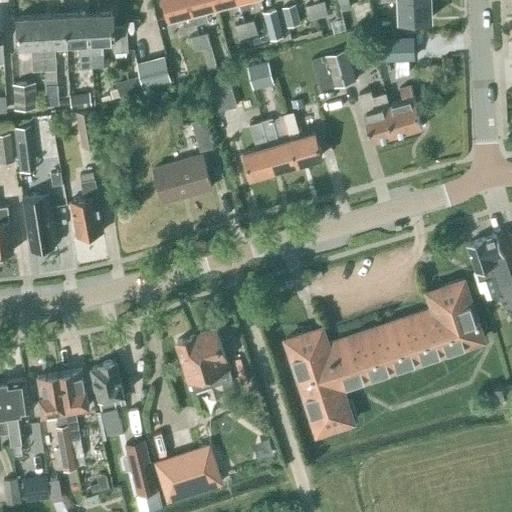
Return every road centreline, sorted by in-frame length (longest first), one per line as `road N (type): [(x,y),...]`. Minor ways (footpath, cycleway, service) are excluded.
road 1 (tertiary): [(0,310),(147,284),(486,180)]
road 2 (residential): [(486,180),(478,0)]
